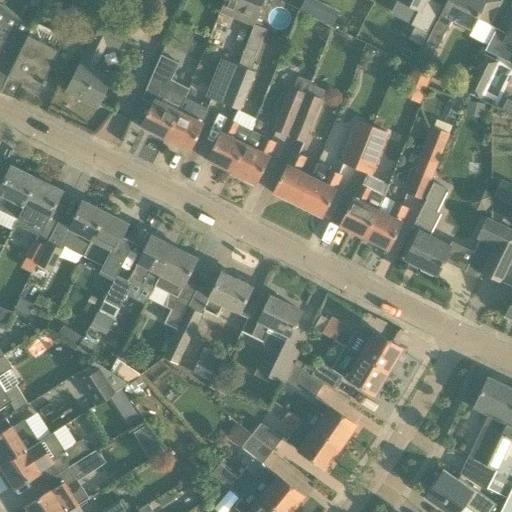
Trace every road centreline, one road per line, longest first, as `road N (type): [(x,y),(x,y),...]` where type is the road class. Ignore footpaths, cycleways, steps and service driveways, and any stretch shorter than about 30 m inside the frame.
road 1 (residential): [(461,337),(0,111)]
road 2 (residential): [(347,511),(461,337)]
